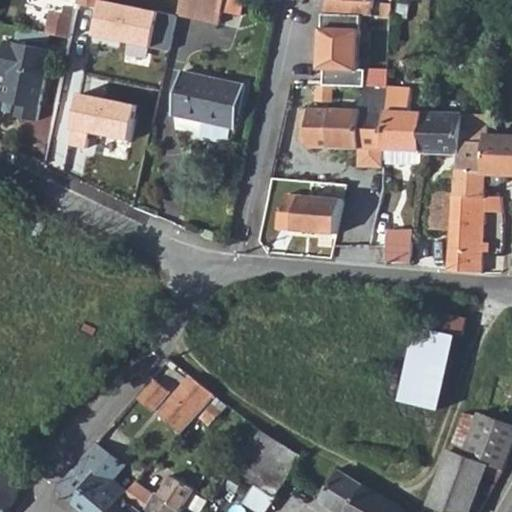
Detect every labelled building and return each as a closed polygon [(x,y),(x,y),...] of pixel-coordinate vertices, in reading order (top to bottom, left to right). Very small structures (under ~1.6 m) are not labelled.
[(222,0),(179,0),(176,16),(217,25),(222,0)] [(325,0),(320,16),(322,16),(360,16),(370,16),(373,0),(325,0)] [(48,19),(60,12),(50,10),(48,19)] [(68,38),(73,15),(60,12),(48,19),(45,33),(68,38)] [(360,16),(322,16),(320,72),(324,71),(324,87),(362,89),(366,89),(367,72),(359,71),(360,16)] [(90,45),(106,48),(109,44),(110,38),(107,36),(105,34),(102,33),(97,33),(93,38),(90,45)] [(36,122),(50,50),(4,41),(0,59),(0,75),(7,77),(2,102),(23,106),(29,107),(26,119),(36,122)] [(90,45),(86,58),(104,62),(106,48),(90,45)] [(144,120),(155,73),(140,70),(132,68),(104,62),(86,58),(75,112),(81,113),(77,129),(72,128),(67,153),(81,157),(90,116),(117,121),(119,115),(144,120)] [(132,68),(140,70),(141,63),(134,62),(132,68)] [(155,66),(141,63),(140,70),(155,73),(155,66)] [(236,130),(246,85),(185,72),(183,72),(173,116),(236,130)] [(362,149),(385,150),(387,89),(366,89),(362,89),(361,110),(301,109),(301,117),(306,118),(307,148),(331,148),(362,149)] [(420,153),(423,114),(410,113),(411,90),(387,89),(385,150),(420,153)] [(29,107),(23,106),(20,119),(26,119),(29,107)] [(72,128),(77,129),(81,113),(75,112),(72,128)] [(420,153),(457,155),(460,115),(423,114),(420,153)] [(489,117),(460,115),(457,155),(456,173),(486,174),(488,136),(489,117)] [(511,137),(488,136),(486,174),(511,174),(511,137)] [(362,149),(331,148),(332,161),(362,162),(362,149)] [(420,153),(385,150),(384,164),(419,166),(420,153)] [(454,197),(485,199),(500,198),(500,196),(485,196),(486,174),(456,173),(455,194),(454,197)] [(428,229),(452,231),(454,197),(455,194),(430,193),(428,229)] [(337,236),(344,200),(286,196),(278,232),(337,236)] [(454,197),(452,231),(449,268),(448,271),(482,274),(483,267),(485,211),(502,212),(500,198),(485,199),(454,197)] [(385,237),(384,263),(410,264),(413,231),(387,231),(385,237)] [(467,317),(421,308),(417,329),(456,338),(463,339),(467,317)] [(456,338),(417,329),(402,402),(441,411),(456,338)] [(171,391),(154,376),(137,397),(154,411),(171,391)] [(160,413),(181,435),(202,412),(218,394),(194,377),(160,413)] [(463,457),(488,466),(502,472),(511,445),(511,426),(478,414),(476,421),(463,457)] [(441,511),(471,511),(488,466),(463,457),(476,421),(462,416),(431,504),(442,509),(441,511)] [(233,470),(274,496),(298,457),(260,432),(233,470)] [(119,461),(96,443),(56,489),(85,511),(109,511),(121,498),(102,484),(119,461)] [(0,511),(6,511),(24,481),(0,466),(0,511)] [(322,504),(335,511),(405,511),(350,478),(338,471),(329,485),(332,488),(322,504)] [(180,511),(194,490),(171,477),(158,497),(154,496),(151,502),(143,511),(180,511)] [(121,498),(140,511),(143,511),(151,502),(131,488),(121,498)] [(140,511),(121,498),(109,511),(140,511)]
